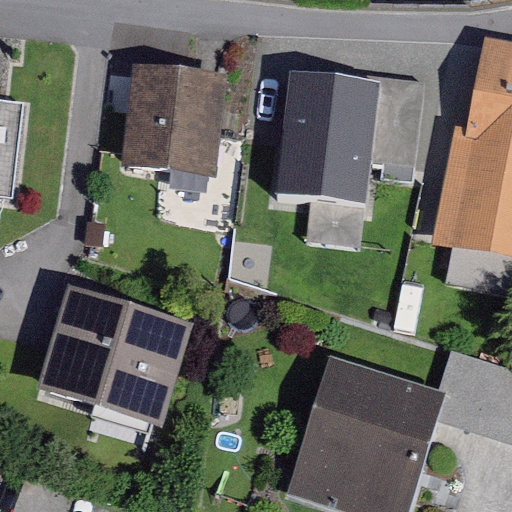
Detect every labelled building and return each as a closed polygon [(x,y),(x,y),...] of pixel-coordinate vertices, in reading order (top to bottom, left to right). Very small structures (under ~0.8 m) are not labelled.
[(511,48),(505,47),(469,239),(511,247),(511,48)] [(17,51),(0,49),(0,197),(29,200),(40,107),(10,105),(17,51)] [(240,83),(150,72),(140,171),(230,179),(240,83)] [(399,90),(390,165),(430,170),(440,84),(342,72),(341,83),(399,90)] [(380,211),(384,211),(390,165),(399,90),(341,83),(309,79),(294,200),(326,204),(380,211)] [(380,211),(326,204),(321,244),(375,250),(380,211)] [(195,336),(94,303),(59,411),(159,444),(195,336)] [(424,511),(454,405),(354,378),(319,509),(329,511),(424,511)]
